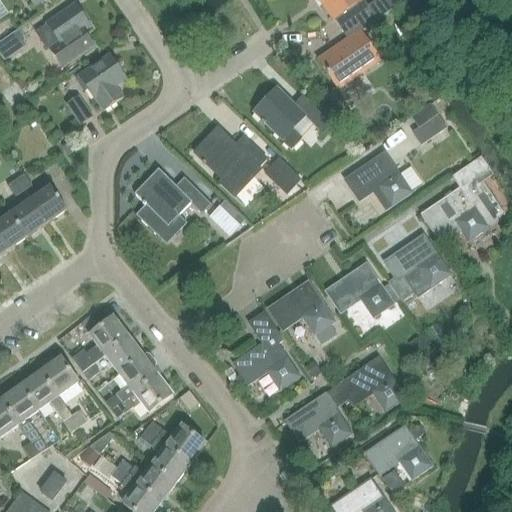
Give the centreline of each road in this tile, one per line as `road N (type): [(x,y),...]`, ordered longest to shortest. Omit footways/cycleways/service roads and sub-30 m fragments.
road 1 (residential): [(106,258),(102,156),(185,95)]
road 2 (residential): [(218,511),(242,483),(241,437),(170,342)]
road 3 (residential): [(170,342),(324,237)]
road 4 (residential): [(0,331),(106,258)]
